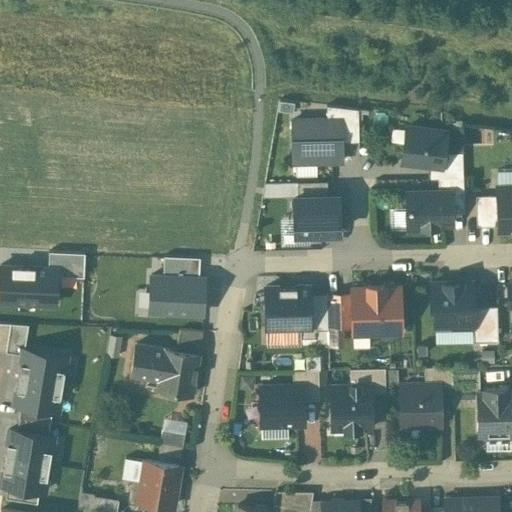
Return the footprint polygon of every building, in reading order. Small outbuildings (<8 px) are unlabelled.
[(326,104),(327,118),(340,118),(341,140),(359,140),(358,108),(326,104)] [(327,118),(293,119),(293,160),(342,159),(341,140),(340,118),(327,118)] [(445,130),(406,125),(402,159),(429,162),(442,164),(443,151),(445,130)] [(442,164),(429,162),(429,177),(438,177),(463,176),(462,150),(443,151),(442,164)] [(463,176),(438,177),(438,189),(450,188),(451,211),(464,211),(463,176)] [(297,180),(297,194),(327,194),(327,179),(297,180)] [(511,184),(497,185),(497,193),(498,224),(498,228),(511,227),(511,184)] [(438,189),(407,189),(408,223),(422,222),(422,225),(437,225),(437,222),(451,222),(451,211),(450,188),(438,189)] [(297,194),(294,194),(295,231),(339,230),(338,193),(327,194),(297,194)] [(497,193),(476,193),(476,224),(498,224),(497,193)] [(48,249),(47,264),(59,264),(59,272),(82,273),(83,251),(48,249)] [(163,255),(162,271),(197,273),(197,256),(163,255)] [(2,262),(1,298),(57,300),(59,272),(59,264),(47,264),(2,262)] [(162,271),(153,271),(151,308),(204,310),(205,273),(197,273),(162,271)] [(472,280),(431,281),(431,303),(434,303),(435,323),(452,322),(452,325),(472,325),(473,325),(473,304),(472,280)] [(309,284),(265,285),(266,325),(300,324),(310,324),(310,292),(309,284)] [(367,285),(352,286),(352,292),(353,322),(353,331),(400,329),(399,284),(384,285),(367,285)] [(326,292),(310,292),(310,324),(300,324),(300,337),(316,336),(315,328),(327,328),(326,292)] [(352,292),(327,293),(327,292),(326,292),(327,328),(328,328),(328,322),(353,322),(352,292)] [(497,303),(473,304),(473,325),(472,325),(472,340),(498,340),(497,303)] [(10,322),(0,321),(0,348),(5,350),(10,322)] [(10,322),(5,350),(22,352),(23,346),(28,323),(10,322)] [(203,330),(179,329),(176,349),(199,353),(203,330)] [(176,349),(136,343),(131,373),(159,378),(157,388),(192,394),(199,353),(176,349)] [(19,374),(63,382),(67,353),(23,346),(22,352),(19,374)] [(478,364),(451,365),(452,391),(452,398),(478,397),(478,391),(479,390),(478,364)] [(451,365),(424,366),(424,384),(439,383),(439,391),(452,391),(451,365)] [(385,367),(349,367),(350,383),(370,383),(370,392),(385,391),(385,367)] [(318,368),(292,369),(293,383),(302,383),(303,399),(319,398),(318,368)] [(58,410),(63,382),(19,374),(14,403),(19,404),(50,409),(58,410)] [(253,376),(241,374),(239,386),(247,387),(252,384),(253,376)] [(293,383),(264,384),(264,395),(260,395),(261,417),(273,417),(273,423),(303,423),(303,399),(302,383),(293,383)] [(350,383),(331,384),(332,421),(351,421),(351,427),(371,427),(370,392),(370,383),(350,383)] [(424,384),(400,384),(401,422),(440,421),(439,391),(439,383),(424,384)] [(508,387),(484,387),(484,390),(479,390),(478,391),(478,397),(479,433),(486,433),(486,436),(510,435),(510,432),(511,431),(511,389),(508,390),(508,387)] [(50,409),(19,404),(17,416),(48,421),(50,409)] [(15,429),(46,434),(48,421),(17,416),(15,429)] [(164,417),(162,429),(185,433),(187,421),(164,417)] [(4,455),(45,462),(49,434),(46,434),(15,429),(9,428),(4,455)] [(185,433),(162,429),(160,442),(183,445),(185,433)] [(183,445),(160,442),(158,453),(181,457),(183,445)] [(41,487),(45,462),(4,455),(0,480),(6,481),(38,486),(41,487)] [(180,465),(145,459),(139,500),(173,506),(180,465)] [(38,486),(6,481),(4,496),(35,501),(38,486)] [(313,491),(275,490),(273,504),(310,510),(313,491)] [(94,493),(81,491),(77,510),(89,511),(116,511),(118,503),(94,499),(94,493)] [(370,511),(371,496),(357,497),(357,501),(357,511),(370,511)] [(479,500),(462,501),(462,499),(445,499),(446,507),(445,511),(496,511),(496,498),(479,498),(479,500)] [(417,500),(384,501),(383,511),(417,511),(418,509),(417,500)] [(357,511),(357,501),(323,502),(323,511),(357,511)]
